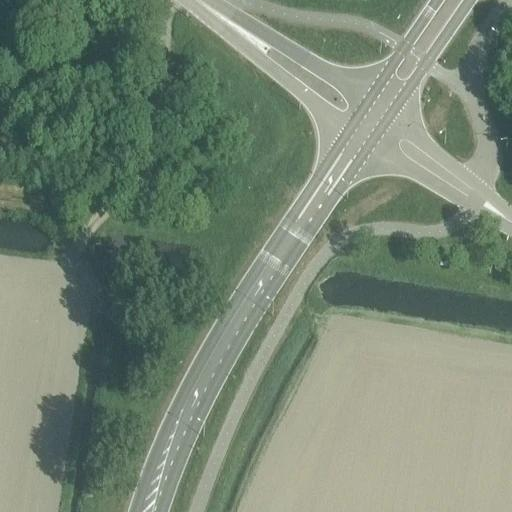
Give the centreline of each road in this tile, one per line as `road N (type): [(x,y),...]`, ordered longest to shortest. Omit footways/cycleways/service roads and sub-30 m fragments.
road 1 (secondary): [(149,511),(200,390),(280,252),(366,128)]
road 2 (track): [(161,0),(133,188),(57,265)]
road 3 (unclassified): [(366,128),(194,0)]
road 4 (unclassified): [(473,196),(487,145),(470,82),(472,58),(511,0)]
road 5 (secondary): [(366,128),(459,0)]
road 6 (unclassified): [(473,196),(366,128)]
